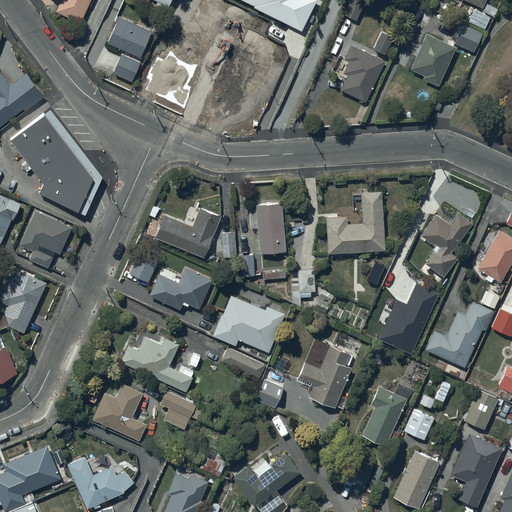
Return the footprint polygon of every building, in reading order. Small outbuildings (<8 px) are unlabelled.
[(59,0),(55,10),(81,22),(90,0),(59,0)] [(201,0),(176,0),(169,15),(188,25),(201,0)] [(247,0),(254,3),(254,5),(303,28),(316,0),(247,0)] [(351,0),(345,11),(356,17),(365,0),(351,0)] [(437,7),(420,0),(417,0),(413,10),(432,18),(437,7)] [(152,29),(119,14),(108,40),(140,55),(152,29)] [(187,52),(181,65),(233,91),(240,77),(249,82),(256,69),(238,60),(244,48),(201,26),(193,41),(192,40),(186,52),(187,52)] [(394,34),(382,28),(373,45),(385,51),(394,34)] [(456,45),(427,32),(417,53),(412,51),(407,63),(411,65),(411,67),(424,73),(423,76),(439,83),(456,45)] [(385,58),(350,42),(344,56),(349,58),(343,70),(348,72),(340,87),(365,99),(385,58)] [(120,55),(103,47),(95,66),(111,73),(113,70),(130,78),(139,59),(121,51),(120,55)] [(174,63),(154,54),(144,76),(164,85),(174,63)] [(0,124),(23,107),(26,110),(45,95),(27,71),(10,84),(4,75),(3,74),(3,73),(2,73),(1,72),(1,71),(0,71),(0,124)] [(50,107),(11,137),(44,180),(39,191),(85,211),(102,173),(50,107)] [(347,214),(326,214),(328,250),(386,248),(383,188),(361,189),(362,219),(347,220),(347,214)] [(0,191),(0,237),(2,238),(12,216),(14,217),(21,201),(0,191)] [(282,200),(256,202),(256,206),(249,206),(250,226),(258,226),(260,250),(286,248),(282,200)] [(164,211),(155,235),(204,255),(221,213),(200,205),(193,223),(164,211)] [(72,225),(35,208),(19,243),(32,249),(31,251),(26,249),(23,254),(48,265),(55,249),(60,251),(72,225)] [(433,249),(425,260),(444,274),(458,255),(451,250),(473,220),(458,209),(448,221),(436,212),(420,232),(435,243),(432,248),(433,249)] [(487,272),(484,276),(490,280),(493,276),(499,279),(501,275),(506,278),(511,266),(511,234),(498,227),(476,266),(487,272)] [(235,229),(222,230),(223,254),(236,254),(235,229)] [(140,248),(129,270),(149,279),(159,257),(140,248)] [(254,273),(254,252),(240,252),(241,273),(254,273)] [(159,270),(149,292),(181,306),(183,302),(187,304),(189,301),(199,306),(212,277),(185,264),(180,275),(164,268),(163,271),(159,270)] [(47,280),(14,265),(0,294),(0,297),(8,303),(4,309),(10,324),(24,330),(47,280)] [(314,267),(298,267),(298,270),(290,270),(291,300),(300,299),(300,295),(311,295),(311,289),(314,289),(314,267)] [(262,269),(263,277),(285,276),(285,268),(262,269)] [(335,292),(323,286),(314,306),(326,311),(335,292)] [(484,288),(479,299),(493,306),(499,295),(484,288)] [(511,295),(504,292),(493,317),(508,324),(511,315),(511,295)] [(221,311),(212,333),(236,343),(239,337),(269,350),(285,311),(280,309),(281,306),(274,303),(273,306),(267,304),(265,307),(231,293),(223,311),(221,311)] [(434,328),(425,347),(465,365),(467,359),(470,361),(482,335),(479,333),(481,327),(485,329),(494,308),(470,297),(464,312),(457,309),(446,333),(434,328)] [(0,377),(17,371),(6,343),(4,344),(0,333),(0,377)] [(128,342),(120,358),(186,389),(192,374),(191,373),(193,369),(183,364),(181,368),(170,363),(179,342),(165,335),(164,337),(161,335),(159,340),(145,334),(139,347),(128,342)] [(350,350),(330,342),(329,345),(316,339),(307,360),(305,359),(297,377),(310,383),(308,386),(311,388),(309,393),(335,404),(352,365),(345,362),(350,350)] [(227,344),(221,357),(259,375),(266,362),(227,344)] [(511,366),(506,364),(496,384),(502,386),(498,393),(508,398),(511,390),(511,366)] [(94,377),(85,394),(95,399),(104,382),(94,377)] [(263,377),(255,397),(275,405),(283,385),(263,377)] [(450,383),(443,379),(435,396),(446,400),(447,397),(445,396),(450,383)] [(105,389),(93,416),(139,437),(147,421),(132,414),(144,390),(123,380),(116,394),(105,389)] [(407,396),(379,383),(370,402),(375,404),(362,431),(386,442),(389,436),(397,440),(401,431),(393,427),(407,396)] [(479,386),(464,417),(482,426),(497,395),(479,386)] [(196,401),(167,387),(160,401),(169,406),(164,417),(184,427),(191,414),(201,419),(206,409),(195,403),(196,401)] [(435,395),(424,390),(419,400),(431,405),(435,395)] [(414,406),(404,427),(425,437),(435,415),(414,406)] [(469,430),(451,472),(465,478),(457,495),(475,503),(503,442),(489,435),(487,438),(469,430)] [(0,502),(2,502),(4,508),(26,500),(22,492),(61,477),(47,443),(4,461),(7,468),(0,471),(0,502)] [(404,470),(393,493),(420,505),(430,483),(431,484),(442,459),(414,446),(406,464),(405,463),(402,469),(404,470)] [(249,463),(233,475),(254,504),(255,503),(262,511),(282,511),(281,510),(288,502),(277,487),(300,469),(286,449),(269,461),(265,455),(251,465),(249,463)] [(85,453),(66,461),(86,506),(124,489),(124,488),(134,479),(124,468),(116,471),(112,463),(93,471),(85,453)] [(225,462),(206,453),(200,465),(220,474),(225,462)] [(367,486),(374,489),(384,468),(378,464),(377,467),(350,454),(340,474),(367,487),(367,486)] [(511,511),(511,465),(499,495),(504,497),(496,511),(511,511)] [(190,476),(175,471),(167,491),(170,492),(162,511),(202,511),(199,511),(203,499),(201,497),(208,478),(192,471),(190,476)] [(210,499),(204,511),(216,511),(220,503),(210,499)] [(38,511),(33,500),(9,509),(9,511),(38,511)]
